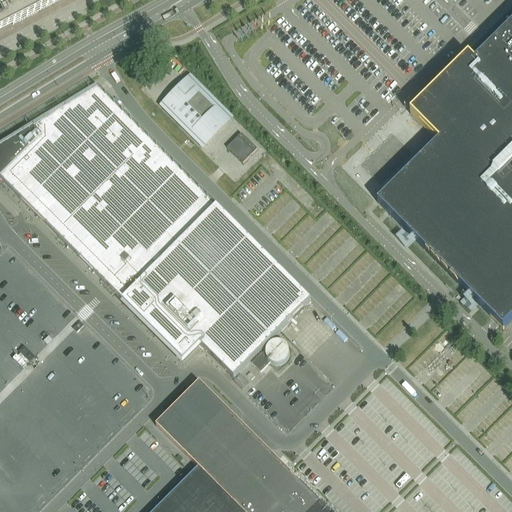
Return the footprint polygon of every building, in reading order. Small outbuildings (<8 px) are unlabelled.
[(61,0),(20,0),(0,10),(0,30),(11,24),(12,26),(61,0)] [(511,14),(487,39),(462,64),(448,78),(410,116),(439,144),(378,205),(503,331),(508,326),(511,322),(511,14)] [(227,121),(189,83),(166,106),(205,144),(227,121)] [(34,129),(42,137),(0,178),(0,180),(61,241),(155,147),(98,90),(34,129)] [(0,149),(0,178),(42,137),(34,129),(0,149)] [(243,166),(257,152),(242,137),(228,151),(243,166)] [(61,241),(123,303),(217,209),(155,147),(61,241)] [(311,302),(217,209),(123,303),(183,363),(200,346),(234,379),(311,302)] [(266,353),(266,355),(266,356),(266,357),(266,358),(267,359),(267,361),(268,362),(269,363),(270,363),(271,364),(272,365),(273,366),(274,366),(276,366),(277,366),(278,366),(280,366),(281,366),(282,365),(284,365),(285,364),(286,363),(287,362),(288,361),(288,360),(289,359),(289,358),(290,356),(290,355),(290,353),(289,352),(289,351),(289,350),(288,348),(287,347),(286,346),(285,345),(284,344),(283,344),(282,343),(281,343),(279,343),(278,342),(276,343),(275,343),(274,343),(273,344),(271,344),(270,345),(269,346),(268,347),(268,348),(267,349),(266,351),(266,352),(266,353)] [(261,374),(271,364),(270,363),(269,363),(268,362),(267,361),(267,359),(266,358),(266,357),(266,356),(266,355),(262,355),(252,365),(261,374)] [(312,511),(320,505),(199,384),(157,427),(199,469),(198,470),(198,471),(156,511),(312,511)]
